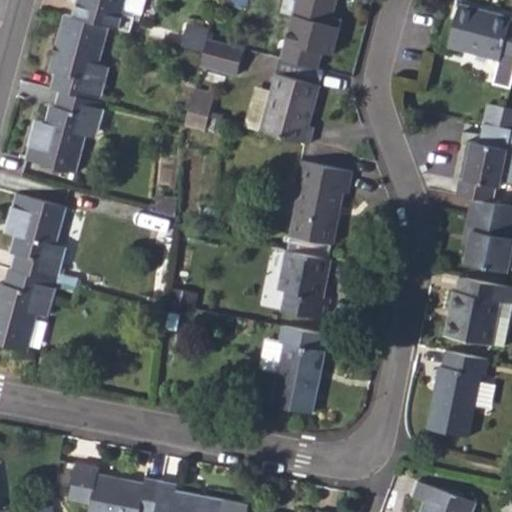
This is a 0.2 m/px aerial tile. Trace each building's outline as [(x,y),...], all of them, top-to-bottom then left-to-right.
[(77,0),(73,16),(109,26),(119,29),(128,31),(134,12),(141,14),(144,0),(77,0)] [(323,52),(333,55),(340,26),(342,19),(333,16),(336,0),(297,0),(286,43),(292,44),(288,60),(319,69),(323,52)] [(511,82),(511,22),(511,17),(459,3),(447,47),(500,62),(494,83),(510,88),(511,82)] [(50,88),(60,91),(100,102),(104,83),(95,80),(99,64),(109,26),(73,16),(64,14),(48,71),(54,73),(50,88)] [(181,46),(196,50),(200,33),(186,28),(181,46)] [(196,50),(205,52),(209,39),(210,35),(200,33),(196,50)] [(245,49),(209,39),(205,52),(202,66),(237,76),(245,49)] [(282,59),(288,60),(292,44),(286,43),(282,59)] [(95,80),(104,83),(109,67),(99,64),(95,80)] [(261,131),(309,144),(315,126),(310,124),(320,84),(277,72),(261,131)] [(193,96),(214,102),(215,96),(195,89),(193,96)] [(34,126),(25,160),(75,173),(86,134),(90,117),(101,120),(106,104),(100,102),(60,91),(56,106),(50,104),(45,121),(44,129),(34,126)] [(189,112),(210,117),(214,102),(193,96),(189,112)] [(483,124),(486,125),(494,99),(487,97),(480,124),(483,124)] [(486,125),(500,128),(507,102),(494,99),(486,125)] [(500,128),(511,130),(511,103),(507,102),(500,128)] [(186,125),(206,131),(210,117),(189,112),(186,125)] [(86,134),(97,138),(101,120),(90,117),(86,134)] [(34,126),(44,129),(45,121),(36,118),(34,126)] [(457,194),(473,197),(494,202),(497,187),(501,187),(501,185),(510,187),(511,185),(511,130),(500,128),(486,125),(483,124),(480,142),(467,140),(463,161),(468,162),(464,179),(460,178),(457,194)] [(331,242),(335,243),(344,192),(349,193),(353,171),(301,159),(296,182),(300,183),(290,234),(287,250),(328,258),(331,242)] [(10,219),(19,222),(16,234),(11,252),(16,254),(12,269),(58,282),(62,265),(51,262),(57,243),(67,206),(17,192),(10,219)] [(152,211),(176,217),(178,203),(157,197),(152,211)] [(466,230),(473,231),(470,246),(466,264),(508,272),(509,267),(510,261),(511,249),(511,205),(494,202),(473,197),(466,230)] [(7,231),(16,234),(19,222),(10,219),(7,231)] [(463,245),(470,246),(473,231),(466,230),(463,245)] [(51,262),(62,265),(67,247),(57,243),(51,262)] [(287,250),(278,289),(286,290),(282,311),(327,319),(331,297),(322,295),(325,279),(327,279),(331,259),(328,258),(287,250)] [(10,269),(6,283),(0,281),(0,342),(28,351),(39,314),(48,316),(58,282),(12,269),(10,269)] [(511,286),(461,276),(458,290),(454,290),(446,335),(492,344),(497,317),(501,301),(511,303),(511,286)] [(172,303),(197,308),(199,294),(176,288),(172,303)] [(492,344),(505,346),(511,319),(497,317),(492,344)] [(283,325),(280,342),(267,340),(263,364),(266,368),(279,371),(272,405),(314,413),(322,376),(319,375),(324,350),(327,334),(283,325)] [(327,334),(324,350),(350,355),(353,338),(327,334)] [(446,349),(438,391),(436,390),(428,430),(468,437),(481,375),(485,375),(489,357),(446,349)] [(55,493),(70,496),(76,461),(60,458),(55,493)] [(70,496),(90,499),(87,511),(153,511),(160,479),(144,476),(142,483),(95,475),(97,466),(76,461),(70,496)] [(246,511),(248,504),(222,499),(175,490),(176,483),(160,479),(153,511),(246,511)] [(471,511),(475,501),(417,480),(412,495),(423,500),(418,511),(471,511)] [(32,504),(46,502),(45,495),(30,497),(32,504)]
